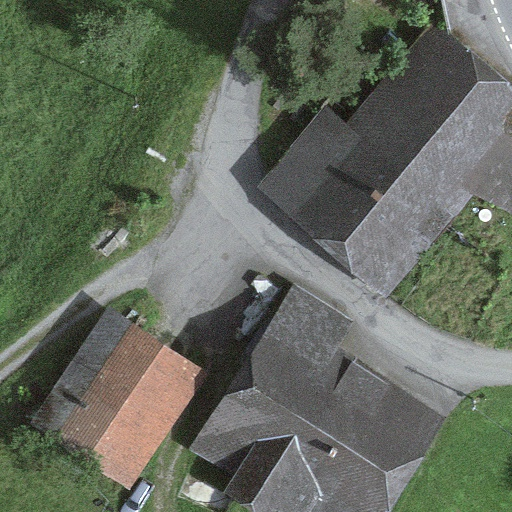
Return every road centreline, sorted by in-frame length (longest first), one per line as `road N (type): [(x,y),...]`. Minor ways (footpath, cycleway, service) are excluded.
road 1 (track): [(0,366),(127,273),(245,207),(219,348),(175,445),(166,511)]
road 2 (residential): [(511,369),(454,356),(320,276),(264,233),(245,207),(236,134),(272,0)]
road 3 (track): [(454,356),(385,511)]
